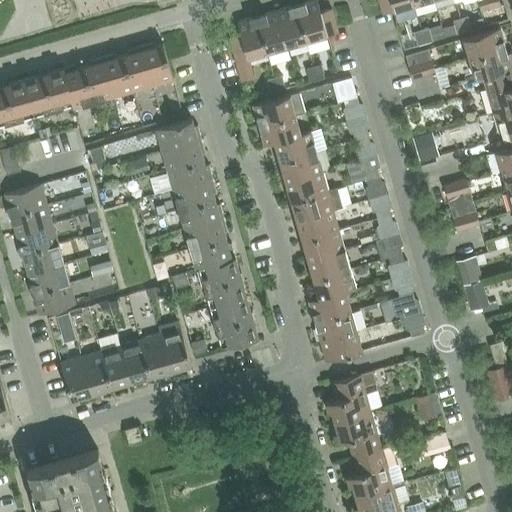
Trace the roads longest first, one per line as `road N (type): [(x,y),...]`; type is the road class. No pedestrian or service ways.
road 1 (residential): [(289,369),(280,310),(287,280),(258,177),(229,154),(195,44)]
road 2 (residential): [(445,336),(360,28)]
road 3 (residential): [(49,433),(289,369)]
road 4 (residential): [(496,511),(445,336)]
road 5 (residential): [(49,433),(0,264)]
road 6 (residential): [(292,380),(445,336)]
road 7 (residential): [(331,511),(292,380)]
